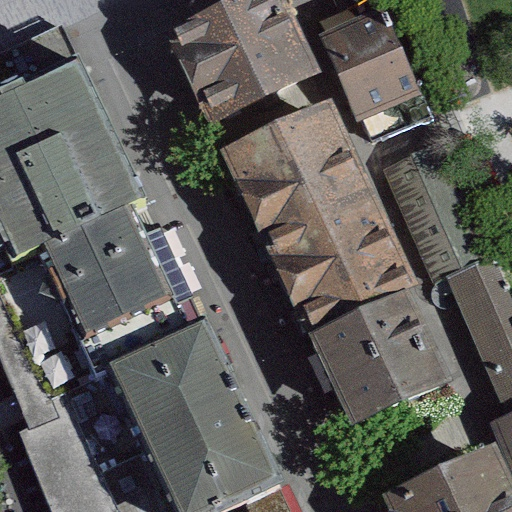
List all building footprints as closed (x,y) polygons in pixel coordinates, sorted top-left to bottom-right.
[(282,0),(272,0),(177,43),(217,131),(320,85),(282,0)] [(393,16),(327,44),(365,132),(431,104),(393,16)] [(54,258),(94,347),(100,345),(180,309),(138,218),(153,212),(86,70),(0,109),(0,240),(16,275),(54,258)] [(336,113),(235,160),(362,436),(463,389),(336,113)] [(453,164),(419,177),(460,276),(492,261),(453,164)] [(0,281),(16,275),(0,240),(0,281)] [(54,511),(173,511),(115,378),(100,345),(94,347),(54,258),(16,275),(0,281),(0,352),(39,441),(25,447),(54,511)] [(509,422),(511,420),(511,306),(492,261),(460,276),(447,281),(509,422)] [(195,343),(180,309),(100,345),(115,378),(195,343)] [(255,511),(289,497),(215,334),(195,343),(115,378),(173,511),(255,511)] [(511,420),(509,422),(496,427),(511,461),(511,420)] [(390,504),(393,511),(511,511),(511,506),(490,458),(390,504)] [(296,511),(289,497),(255,511),(296,511)]
